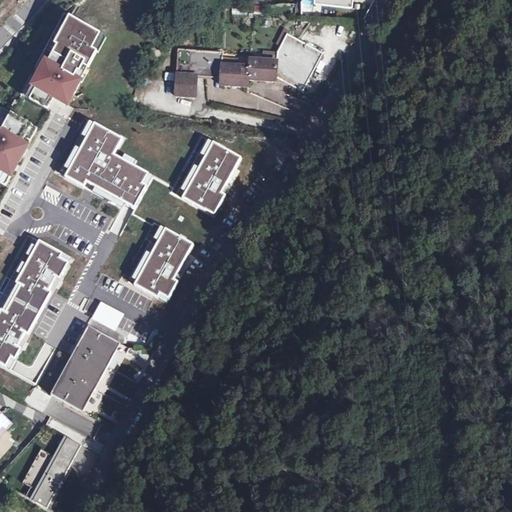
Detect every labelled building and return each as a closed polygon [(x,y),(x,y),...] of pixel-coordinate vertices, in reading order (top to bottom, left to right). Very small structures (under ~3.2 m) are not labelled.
[(315,0),(316,2),(315,5),(322,7),(352,10),(353,0),(315,0)] [(59,47),(73,21),(69,18),(55,45),(59,47)] [(100,35),(73,21),(59,47),(50,64),(44,75),(40,73),(33,86),(37,89),(30,100),(48,109),(51,104),(54,98),(67,106),(81,82),(76,79),(83,67),(87,69),(96,53),(92,50),(100,35)] [(105,37),(100,35),(92,50),(96,53),(105,37)] [(296,64),(286,83),(303,92),(307,84),(323,55),(289,36),(283,46),(292,51),(288,57),(291,58),(289,61),(296,64)] [(292,51),(283,46),(278,54),(277,63),(250,61),(249,69),(249,81),(276,82),(277,78),(286,83),(296,64),(289,61),(291,58),(288,57),(292,51)] [(418,55),(413,50),(408,56),(413,61),(418,55)] [(223,55),(179,52),(176,97),(196,98),(198,77),(222,79),(221,86),(248,88),(249,81),(249,69),(239,68),(222,67),(223,61),(223,55)] [(46,62),(40,73),(44,75),(50,64),(46,62)] [(81,82),(87,69),(83,67),(76,79),(81,82)] [(164,81),(173,81),(174,73),(165,72),(164,81)] [(26,98),(30,100),(37,89),(33,86),(26,98)] [(0,184),(5,187),(22,156),(17,153),(22,142),(32,126),(0,107),(0,184)] [(124,140),(95,125),(66,176),(133,211),(146,189),(141,185),(147,176),(115,156),(124,140)] [(244,160),(211,141),(179,196),(211,214),(244,160)] [(28,146),(22,142),(17,153),(22,156),(28,146)] [(194,247),(162,228),(145,255),(129,282),(157,299),(160,295),(167,298),(177,284),(173,283),(194,247)] [(18,348),(26,334),(29,336),(52,294),(48,292),(56,278),(59,280),(69,264),(60,259),(62,255),(39,242),(16,284),(20,287),(5,314),(1,311),(0,314),(0,364),(1,365),(4,361),(13,366),(21,350),(18,348)] [(101,303),(92,320),(115,332),(124,315),(101,303)] [(88,329),(51,395),(82,412),(87,403),(89,404),(96,391),(94,390),(99,381),(101,382),(105,375),(103,374),(107,367),(109,369),(116,356),(113,355),(119,345),(88,329)] [(4,361),(1,365),(10,370),(13,366),(4,361)] [(11,425),(0,414),(0,456),(11,445),(6,440),(1,436),(5,432),(11,425)] [(1,436),(6,440),(10,436),(5,432),(1,436)] [(41,450),(23,483),(39,491),(34,500),(47,507),(80,446),(68,439),(57,458),(41,450)] [(39,491),(23,483),(19,492),(34,500),(39,491)]
